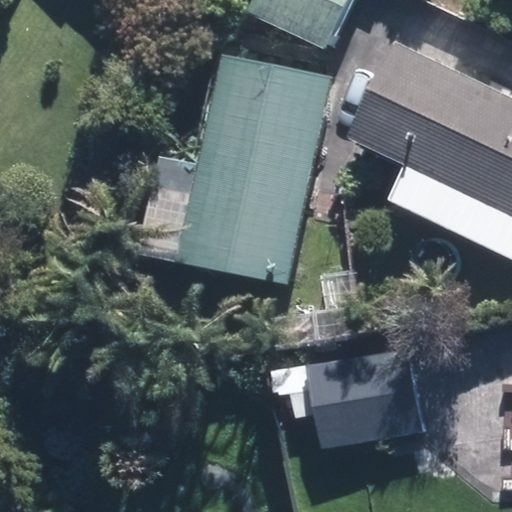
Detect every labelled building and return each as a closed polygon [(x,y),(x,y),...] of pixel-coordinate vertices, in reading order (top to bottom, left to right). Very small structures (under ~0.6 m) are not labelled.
[(330,53),(355,0),(262,0),(254,16),(330,53)] [(354,144),(511,219),(511,101),(401,48),(354,144)] [(187,268),(294,289),(333,78),(226,57),(187,268)] [(328,452),(427,433),(411,350),(312,369),(328,452)] [(365,500),(410,494),(404,448),(359,453),(365,500)]
